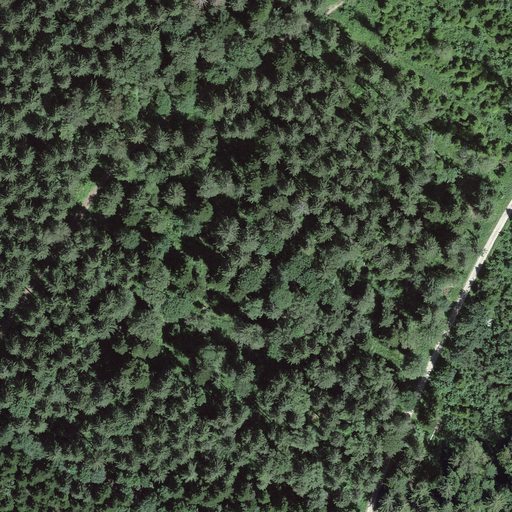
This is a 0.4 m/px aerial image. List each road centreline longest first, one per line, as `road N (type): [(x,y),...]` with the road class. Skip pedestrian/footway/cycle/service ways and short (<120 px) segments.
road 1 (track): [(340,0),(122,148),(0,331)]
road 2 (track): [(378,511),(511,206)]
